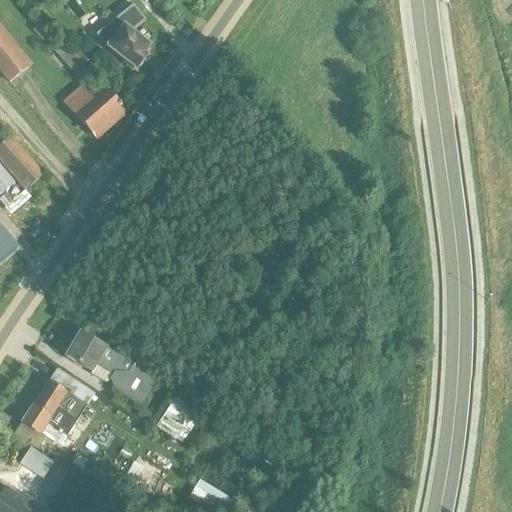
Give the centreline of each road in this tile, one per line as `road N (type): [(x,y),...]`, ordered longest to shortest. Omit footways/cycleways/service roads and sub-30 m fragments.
road 1 (tertiary): [(420,0),(459,290),(457,381),(436,511)]
road 2 (tertiary): [(0,350),(240,0)]
